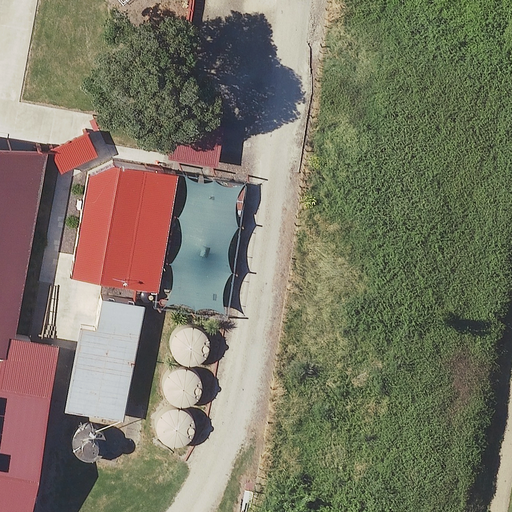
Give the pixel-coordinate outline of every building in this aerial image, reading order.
[(222,126),(172,117),(165,155),(215,164),(222,126)] [(0,511),(16,511),(48,341),(7,334),(43,136),(0,128),(0,511)] [(166,164),(85,149),(63,266),(144,281),(166,164)] [(221,302),(232,184),(186,179),(175,297),(221,302)] [(142,300),(102,292),(97,322),(81,319),(64,405),(120,415),(142,300)] [(192,439),(210,329),(172,323),(154,433),(192,439)]
